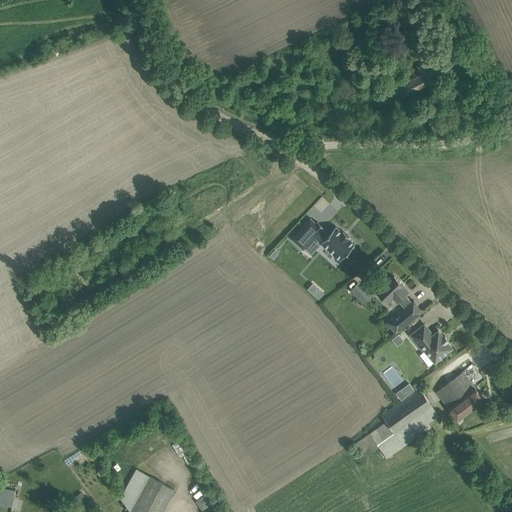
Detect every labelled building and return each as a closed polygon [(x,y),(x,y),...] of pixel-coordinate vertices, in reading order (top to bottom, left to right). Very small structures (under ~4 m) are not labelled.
[(409,0),(413,9),(425,4),(423,0),(409,0)] [(403,23),(405,31),(426,24),(423,16),(403,23)] [(347,23),(352,32),(362,28),(357,18),(347,23)] [(439,84),(434,75),(429,64),(415,71),(414,69),(428,62),(421,49),(397,61),(404,75),(382,85),(391,102),(412,92),(414,96),(439,84)] [(444,64),(457,91),(479,81),(465,52),(449,59),(450,62),(444,64)] [(316,223),(310,218),(292,238),(304,249),(312,240),(319,245),(321,242),(340,259),(348,250),(350,251),(354,246),(353,245),(355,243),(348,237),(349,236),(343,230),(342,231),(336,226),(327,235),(321,230),(324,227),(317,221),(316,223)] [(279,253),(275,249),(270,255),(274,258),(279,253)] [(376,293),(387,303),(393,297),(398,302),(404,308),(387,321),(395,332),(422,311),(414,300),(412,302),(405,295),(408,291),(394,276),(376,293)] [(357,283),(350,290),(363,304),(371,297),(357,283)] [(425,349),(435,362),(452,347),(447,341),(448,340),(445,335),(443,336),(438,330),(433,334),(424,323),(410,335),(423,351),(425,349)] [(399,334),(393,337),(397,344),(403,341),(399,334)] [(484,399),(463,371),(436,391),(457,419),(484,399)] [(401,399),(415,390),(410,382),(396,391),(401,399)] [(439,415),(420,388),(395,406),(382,415),(386,421),(370,432),(386,457),(431,426),(429,422),(439,415)] [(155,419),(162,430),(170,425),(163,415),(155,419)] [(144,448),(151,457),(167,444),(160,436),(144,448)] [(161,511),(174,489),(136,468),(120,497),(129,511),(161,511)] [(15,491),(2,488),(0,497),(0,505),(12,508),(15,491)] [(202,490),(194,496),(203,509),(211,503),(202,490)]
